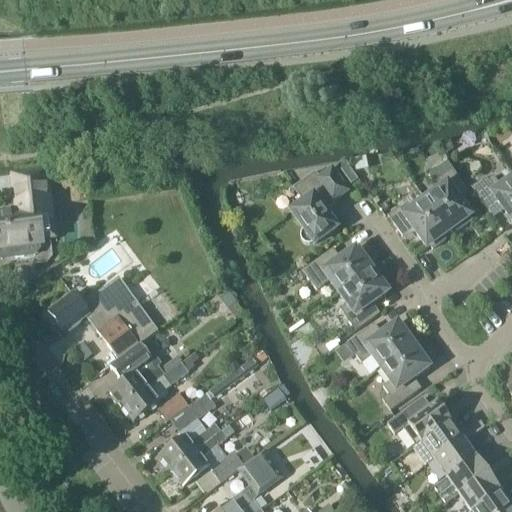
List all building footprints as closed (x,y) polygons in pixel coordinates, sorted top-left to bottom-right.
[(440,191),(427,201),(450,233),(456,229),(458,232),(471,223),(468,219),(472,217),(458,198),(469,190),(449,163),(430,176),(440,191)] [(348,166),(341,170),(351,185),(358,180),(348,166)] [(317,175),(296,189),(306,203),(293,213),(306,231),(303,234),(303,238),(304,242),(307,244),(311,245),(315,244),(316,245),(338,229),(325,210),(350,192),(334,169),(320,179),(317,175)] [(48,174),(19,177),(22,207),(16,215),(0,216),(0,266),(7,266),(7,262),(14,261),(17,264),(26,263),(27,260),(34,259),(34,263),(47,262),(51,255),(50,242),(55,241),(48,174)] [(511,180),(502,188),(495,177),(487,183),(484,180),(473,188),(492,215),(503,207),(511,220),(511,180)] [(450,233),(427,201),(406,216),(401,208),(389,217),(404,237),(414,230),(428,249),(431,246),(434,250),(447,241),(444,237),(450,233)] [(331,252),(304,271),(318,291),(332,281),(341,294),(373,271),(369,265),(373,263),(363,250),(360,252),(358,249),(338,263),(331,252)] [(377,277),(373,271),(341,294),(349,305),(340,311),(356,333),(377,317),(370,307),(389,293),(387,290),(390,287),(381,274),(377,277)] [(58,324),(66,335),(88,318),(121,360),(141,346),(158,334),(119,281),(84,306),(76,295),(73,297),(69,296),(65,299),(66,302),(51,314),(52,316),(52,319),(55,323),(58,324)] [(372,327),(345,346),(354,358),(357,356),(363,364),(373,356),(382,369),(415,346),(410,340),(414,337),(405,325),(401,327),(399,324),(380,338),(372,327)] [(120,404),(123,409),(166,376),(159,367),(162,365),(154,355),(151,357),(141,346),(121,360),(110,368),(122,384),(111,392),(114,397),(114,400),(116,404),(120,404)] [(415,346),(382,369),(391,382),(384,387),(390,395),(384,400),(392,411),(419,392),(411,381),(430,368),(428,365),(431,362),(422,349),(419,352),(415,346)] [(210,392),(215,399),(259,366),(254,359),(210,392)] [(166,376),(123,409),(125,412),(125,416),(128,420),(131,420),(134,424),(161,405),(166,392),(190,375),(183,365),(166,376)] [(511,371),(498,382),(511,400),(511,371)] [(158,412),(167,424),(188,408),(180,396),(158,412)] [(171,471),(220,434),(222,433),(217,427),(206,435),(197,422),(216,408),(207,396),(172,422),(183,438),(160,456),(163,461),(163,464),(166,468),(168,468),(171,471)] [(403,429),(416,447),(450,423),(451,422),(438,404),(431,409),(424,399),(388,425),(395,435),(403,429)] [(427,466),(434,461),(463,440),(465,443),(475,436),(470,430),(460,437),(450,423),(416,447),(414,449),(427,466)] [(481,423),(470,430),(475,436),(485,429),(481,423)] [(220,434),(171,471),(175,476),(174,479),(177,483),(180,484),(183,488),(193,481),(205,497),(238,473),(253,462),(244,451),(235,459),(233,456),(225,462),(215,449),(226,442),(220,434)] [(434,461),(447,478),(475,458),(465,443),(463,440),(434,461)] [(264,454),(253,462),(238,473),(257,498),(283,481),(264,454)] [(447,478),(459,496),(489,475),(491,478),(501,471),(496,465),(486,472),(476,457),(475,458),(447,478)] [(506,457),(496,465),(501,471),(511,464),(506,457)] [(459,496),(470,511),(474,511),(500,493),(501,493),(491,478),(489,475),(459,496)] [(218,511),(260,511),(261,511),(246,492),(218,511)] [(510,511),(511,511),(511,506),(511,507),(500,493),(474,511),(510,511)] [(330,511),(323,503),(311,511),(330,511)]
